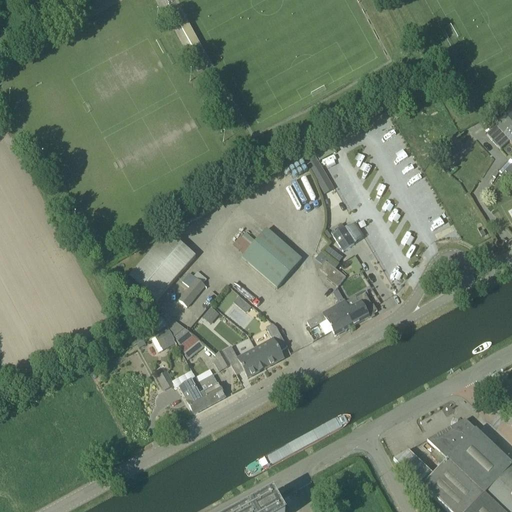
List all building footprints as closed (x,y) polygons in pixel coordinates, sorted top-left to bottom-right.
[(46,0),(38,5),(43,14),(52,9),(50,6),(46,0)] [(26,55),(38,48),(34,41),(22,47),(26,55)] [(511,112),(495,126),(496,127),(509,142),(511,144),(511,112)] [(500,150),(509,142),(496,127),(486,135),(500,150)] [(314,157),(305,162),(323,193),(332,187),(314,157)] [(511,162),(510,160),(498,173),(507,181),(511,174),(511,162)] [(332,236),(343,253),(354,245),(343,228),(332,236)] [(232,246),(243,256),(241,259),(277,290),(301,261),(266,230),(255,243),(245,234),(241,238),(240,237),(232,246)] [(155,302),(164,292),(195,258),(168,233),(128,278),(138,287),(134,291),(146,302),(150,298),(155,302)] [(325,263),(322,266),(319,270),(327,277),(333,269),(325,263)] [(325,280),(330,284),(339,274),(333,269),(327,277),(325,280)] [(182,283),(190,289),(179,302),(187,309),(204,287),(189,274),(182,283)] [(345,279),(339,274),(330,284),(337,289),(345,279)] [(364,293),(345,304),(344,303),(339,306),(338,303),(335,305),(336,307),(340,315),(342,313),(352,328),(369,319),(368,318),(377,313),(373,306),(371,307),(364,293)] [(307,324),(310,330),(310,331),(326,322),(335,338),(352,328),(342,313),(340,315),(336,307),(307,324)] [(210,326),(219,316),(210,309),(202,319),(210,326)] [(204,348),(184,330),(168,318),(163,320),(162,318),(153,323),(158,332),(166,327),(166,329),(172,339),(174,338),(177,344),(187,362),(204,348)] [(272,341),(255,351),(265,370),(266,370),(278,363),(276,361),(282,358),(279,353),(287,349),(276,329),(272,326),(266,329),(272,341)] [(162,335),(160,336),(150,341),(158,355),(175,345),(172,339),(166,329),(160,332),(162,335)] [(237,360),(237,359),(231,348),(222,353),(236,377),(243,373),(247,380),(259,374),(260,373),(259,372),(263,369),(264,371),(265,370),(255,351),(237,360)] [(219,373),(230,367),(221,353),(214,357),(217,361),(213,363),(219,373)] [(166,374),(161,377),(156,379),(163,392),(173,386),(166,374)] [(198,385),(210,407),(224,399),(217,386),(212,377),(198,385)] [(210,407),(198,385),(194,387),(191,382),(179,388),(194,415),(210,407)] [(511,389),(511,390),(511,391),(503,400),(511,408),(511,389)] [(511,511),(511,466),(465,421),(427,443),(447,461),(433,476),(418,462),(407,474),(446,511),(511,511)] [(279,511),(272,498),(250,511),(279,511)]
